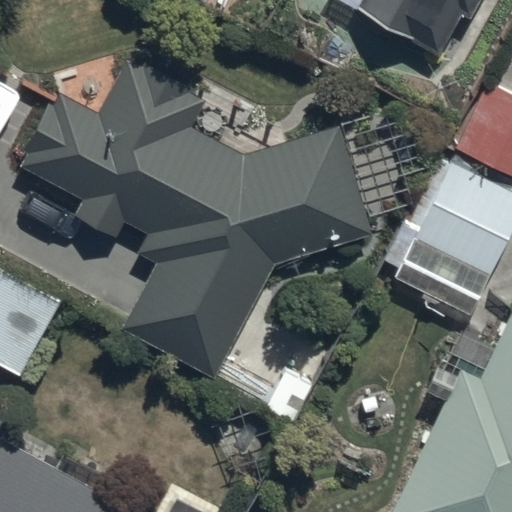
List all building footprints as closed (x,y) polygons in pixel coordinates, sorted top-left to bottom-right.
[(361,0),(356,10),(436,56),(460,12),(470,17),(479,0),(361,0)] [(339,128),(240,158),(192,128),(206,104),(186,93),(188,91),(140,64),(136,71),(124,63),(93,116),(58,96),(18,165),(81,201),(73,214),(115,239),(124,223),(145,235),(140,256),(159,266),(124,335),(213,381),(271,267),(372,236),(339,128)] [(511,97),(483,85),(452,149),(511,177),(511,97)] [(468,319),(511,224),(511,197),(446,168),(392,283),(468,319)] [(57,307),(0,273),(0,366),(19,377),(57,307)] [(461,372),(389,511),(511,511),(511,317),(481,381),(461,372)] [(0,511),(114,511),(119,504),(0,442),(0,430),(5,422),(0,419),(0,511)]
